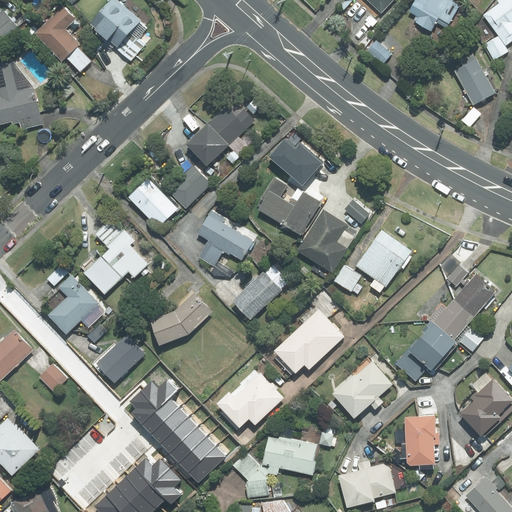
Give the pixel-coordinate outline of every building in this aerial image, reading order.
[(116,0),(111,0),(90,24),(117,47),(130,32),(140,20),(116,0)] [(371,0),(385,13),(397,0),(371,0)] [(414,21),(435,32),(440,23),(449,28),(461,4),(455,1),(455,0),(415,0),(408,14),(416,18),(414,21)] [(487,43),(497,58),(508,51),(504,45),(511,40),(511,0),(499,0),(501,2),(485,12),(500,35),(487,43)] [(35,33),(62,61),(66,57),(77,46),(80,44),(65,29),(76,19),(63,6),(35,33)] [(0,43),(18,28),(3,11),(0,13),(0,43)] [(116,48),(131,60),(145,44),(130,32),(117,47),(116,48)] [(397,54),(379,38),(369,50),(386,66),(397,54)] [(77,46),(66,57),(80,72),(91,61),(77,46)] [(475,105),(500,92),(481,56),(479,58),(476,51),(454,62),(475,105)] [(0,61),(0,123),(12,120),(13,123),(19,121),(40,116),(33,86),(12,59),(0,61)] [(234,99),(186,144),(207,165),(254,120),(234,99)] [(470,129),(486,113),(477,105),(462,120),(470,129)] [(43,124),(40,116),(19,121),(21,130),(43,124)] [(323,162),(300,142),(295,147),(285,139),(270,157),(302,185),(323,162)] [(186,208),(211,183),(194,165),(168,190),(186,208)] [(180,207),(150,176),(129,197),(158,227),(180,207)] [(301,236),(321,202),(303,191),(294,206),(280,197),(287,185),(274,177),(260,199),(262,200),(258,206),(260,207),(258,210),(301,236)] [(353,199),(345,209),(362,223),(370,213),(353,199)] [(336,242),(347,225),(324,210),(298,250),(332,273),(347,249),(336,242)] [(210,240),(200,257),(214,266),(224,249),(242,260),(253,241),(223,223),(226,219),(212,211),(199,233),(210,240)] [(112,217),(94,233),(109,249),(84,273),(105,294),(128,271),(134,277),(148,265),(130,245),(135,241),(112,217)] [(375,279),(370,286),(380,292),(384,286),(386,287),(411,251),(382,230),(357,266),(375,279)] [(54,286),(72,268),(65,262),(47,279),(54,286)] [(280,289),(288,281),(273,265),(265,273),(263,271),(233,300),(251,319),(281,290),(280,289)] [(358,294),(362,287),(357,283),(361,275),(344,265),(334,281),(351,291),(352,290),(358,294)] [(462,279),(468,272),(459,265),(448,278),(457,286),(460,282),(462,279)] [(496,291),(476,274),(471,281),(468,279),(466,282),(462,279),(460,282),(466,286),(455,298),(475,316),(496,291)] [(67,297),(48,315),(66,334),(99,303),(71,275),(58,288),(67,297)] [(212,312),(194,293),(175,311),(151,320),(160,344),(188,334),(212,312)] [(475,316),(455,298),(434,322),(454,340),(475,316)] [(275,351),(295,372),(304,364),(309,369),(344,336),(318,310),(275,351)] [(456,341),(454,340),(434,322),(431,320),(426,325),(429,328),(409,351),(428,367),(431,370),(456,341)] [(100,324),(88,336),(94,343),(107,331),(100,324)] [(460,340),(473,351),(483,338),(471,327),(460,340)] [(0,380),(33,349),(14,329),(0,342),(0,380)] [(115,382),(145,354),(127,334),(115,345),(114,343),(92,364),(103,375),(106,373),(115,382)] [(416,381),(428,367),(409,351),(397,364),(416,381)] [(375,409),(383,402),(379,397),(393,384),(372,361),(371,362),(368,359),(352,372),(354,375),(333,394),(354,418),(370,403),(375,409)] [(67,378),(54,364),(40,377),(53,391),(67,378)] [(229,392),(217,403),(239,427),(249,418),(255,425),(284,398),(276,390),(278,388),(272,382),(271,384),(261,374),(260,375),(255,370),(240,383),(241,385),(231,394),(229,392)] [(481,436),(483,434),(485,436),(511,411),(511,399),(492,378),(470,397),(474,401),(461,414),(481,436)] [(141,391),(158,409),(170,397),(177,391),(167,380),(158,388),(151,381),(141,391)] [(158,409),(141,391),(129,402),(136,409),(131,413),(142,424),(158,409)] [(179,407),(170,397),(158,409),(142,424),(151,434),(179,407)] [(179,407),(151,434),(160,443),(189,416),(179,407)] [(198,426),(189,416),(160,443),(169,453),(198,426)] [(435,416),(405,417),(407,463),(411,465),(435,464),(434,445),(440,444),(439,433),(436,433),(435,416)] [(12,424),(7,418),(0,425),(0,435),(1,436),(0,436),(0,461),(13,475),(40,449),(14,422),(12,424)] [(198,426),(169,453),(179,463),(207,436),(198,426)] [(333,434),(322,432),(320,444),(331,446),(333,434)] [(207,436),(179,463),(188,473),(217,446),(207,436)] [(277,475),(279,468),(313,475),(315,462),(313,461),(317,445),(280,437),(279,439),(269,437),(263,464),(261,466),(266,475),(269,474),(277,475)] [(217,446),(188,473),(198,483),(226,456),(217,446)] [(261,466),(246,451),(232,465),(248,481),(246,481),(248,497),(268,495),(266,475),(261,466)] [(135,467),(152,485),(169,468),(160,458),(152,466),(145,458),(135,467)] [(374,498),(396,493),(390,468),(383,464),(371,467),(369,461),(358,464),(360,471),(339,476),(347,508),(375,501),(374,498)] [(126,476),(156,508),(166,499),(152,485),(135,467),(126,476)] [(169,468),(152,485),(166,499),(171,504),(181,495),(174,487),(181,480),(169,468)] [(116,486),(141,511),(151,511),(156,508),(126,476),(116,486)] [(497,489),(487,477),(466,496),(481,511),(511,511),(511,509),(495,491),(497,489)] [(0,500),(11,490),(0,478),(0,500)] [(50,486),(14,502),(18,511),(58,511),(53,501),(56,500),(50,486)] [(141,511),(116,486),(107,494),(123,511),(141,511)] [(122,511),(123,511),(107,494),(94,506),(99,511),(122,511)] [(290,511),(291,511),(283,500),(262,503),(263,511),(290,511)]
